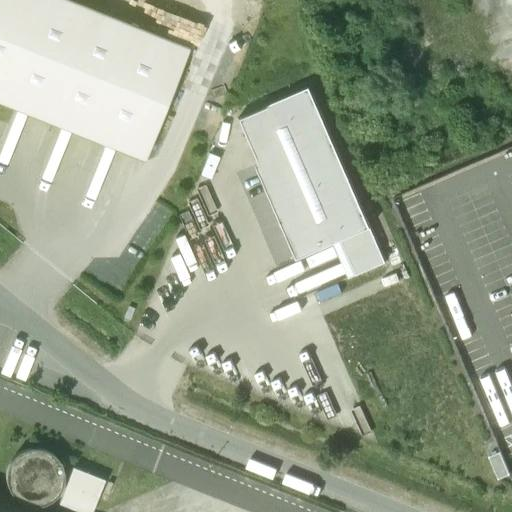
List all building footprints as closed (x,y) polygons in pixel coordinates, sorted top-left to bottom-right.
[(188,48),(67,0),(0,0),(0,103),(143,160),(188,48)] [(309,87),(236,119),(297,259),(341,240),(357,275),(385,262),(309,87)] [(59,492),(63,477),(59,462),(48,452),(34,448),(19,452),(9,463),(5,478),(9,492),(20,503),(34,506),(49,502),(59,492)] [(90,511),(103,480),(72,467),(58,503),(80,511),(90,511)] [(107,481),(101,496),(106,498),(112,483),(107,481)]
